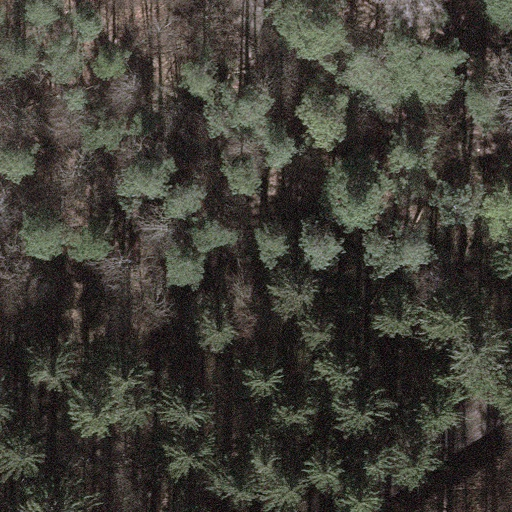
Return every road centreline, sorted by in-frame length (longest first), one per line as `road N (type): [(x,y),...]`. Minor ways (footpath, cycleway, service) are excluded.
road 1 (track): [(235,0),(260,39),(511,110)]
road 2 (track): [(511,395),(356,511)]
